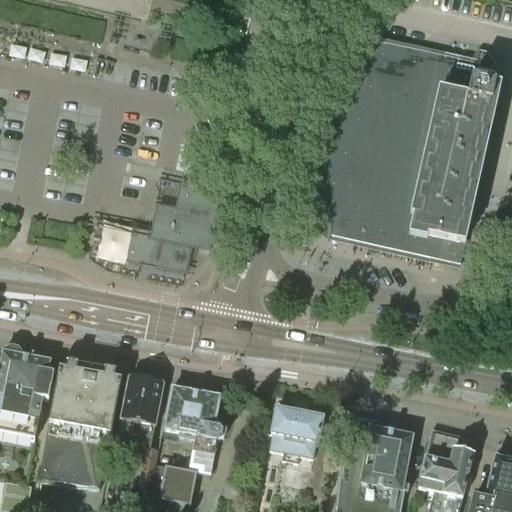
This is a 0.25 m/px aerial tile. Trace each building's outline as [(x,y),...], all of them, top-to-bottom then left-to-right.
[(328,228),(328,232),(328,235),(327,239),(326,243),(328,243),(329,239),(459,268),(500,89),(494,87),(498,73),(487,55),(477,53),(475,63),(371,40),(313,193),(310,191),(309,192),(312,194),(314,196),(317,199),(319,201),(321,204),(322,207),(324,210),(325,213),(326,217),(327,220),(328,224),(328,228)] [(151,235),(132,231),(126,264),(184,276),(189,250),(208,254),(220,195),(180,187),(175,213),(156,209),(151,235)] [(37,483),(67,488),(90,370),(67,365),(65,372),(58,371),(57,380),(46,378),(48,366),(47,365),(48,358),(30,355),(29,361),(21,359),(21,358),(17,352),(9,350),(2,356),(2,357),(1,357),(0,363),(0,438),(33,445),(41,402),(46,403),(49,388),(55,389),(37,483)] [(90,370),(67,488),(98,494),(105,452),(107,452),(120,382),(113,381),(114,374),(90,370)] [(137,492),(148,494),(156,454),(149,453),(162,386),(129,380),(115,447),(145,453),(137,492)] [(165,426),(164,434),(178,437),(178,441),(193,444),(190,461),(212,465),(216,444),(217,444),(223,442),(224,435),(219,430),(213,429),(218,401),(216,401),(217,397),(215,395),(203,392),(200,394),(200,398),(190,396),(190,392),(189,390),(176,387),(174,389),(173,393),(171,392),(164,426),(165,426)] [(282,457),(281,465),(297,468),(298,461),(312,463),(315,447),(316,447),(321,422),(275,413),(270,438),(271,439),(268,455),(282,457)] [(407,490),(401,489),(410,441),(394,437),(395,429),(353,421),(336,509),(337,509),(336,511),(399,511),(402,496),(406,497),(407,490)] [(428,511),(458,511),(462,498),(475,444),(430,434),(416,493),(432,497),(428,511)] [(462,498),(458,511),(511,511),(511,465),(504,463),(503,462),(502,461),(501,460),(499,459),(498,459),(496,458),(495,461),(493,461),(483,503),(462,498)] [(189,509),(195,476),(188,475),(164,470),(158,504),(189,509)] [(1,497),(29,501),(31,487),(3,484),(1,497)]
